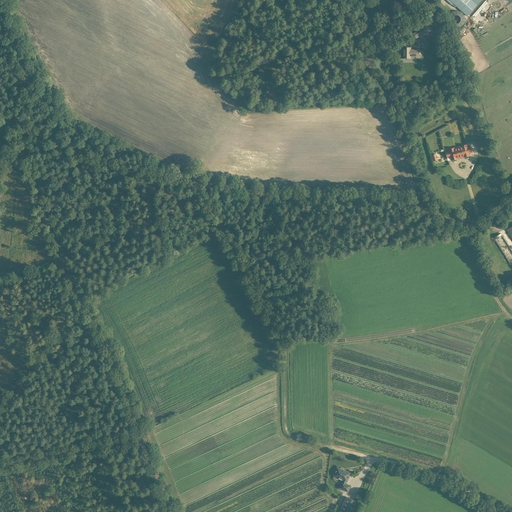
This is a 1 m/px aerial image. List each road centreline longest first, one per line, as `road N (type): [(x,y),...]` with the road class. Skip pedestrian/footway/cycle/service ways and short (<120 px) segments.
road 1 (track): [(176,511),(128,374),(64,265),(30,165),(28,129)]
road 2 (track): [(427,205),(107,167),(28,129)]
road 3 (track): [(193,180),(284,343),(284,427),(372,458)]
road 4 (track): [(427,205),(401,125),(338,0)]
road 5 (track): [(445,479),(474,367),(505,307)]
road 6 (track): [(207,204),(60,254)]
road 7 (track): [(502,511),(453,482),(372,458)]
road 8 (track): [(505,307),(470,234),(427,205)]
